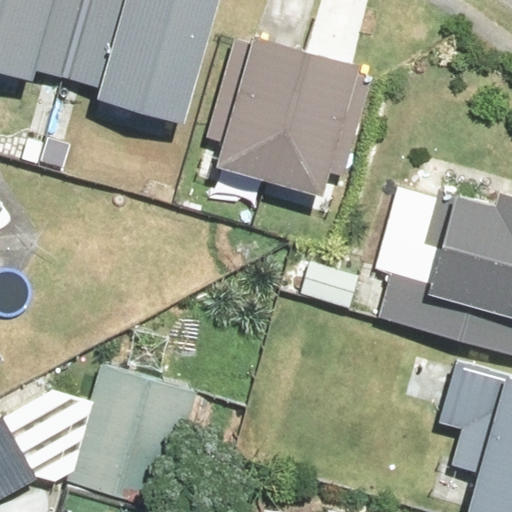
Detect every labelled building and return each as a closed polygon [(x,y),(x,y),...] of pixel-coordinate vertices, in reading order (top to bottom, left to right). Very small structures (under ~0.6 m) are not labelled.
[(0,0),(0,61),(83,85),(106,0),(0,0)] [(233,0),(139,0),(114,93),(201,117),(233,0)] [(352,177),(385,64),(267,31),(230,160),(336,192),(341,174),(352,177)] [(511,204),(511,206),(469,194),(444,290),(511,308),(511,204)] [(0,367),(10,361),(0,342),(0,367)] [(463,462),(491,470),(480,508),(493,511),(511,511),(511,367),(466,354),(447,420),(473,428),(463,462)] [(63,511),(166,511),(201,392),(106,365),(63,511)]
